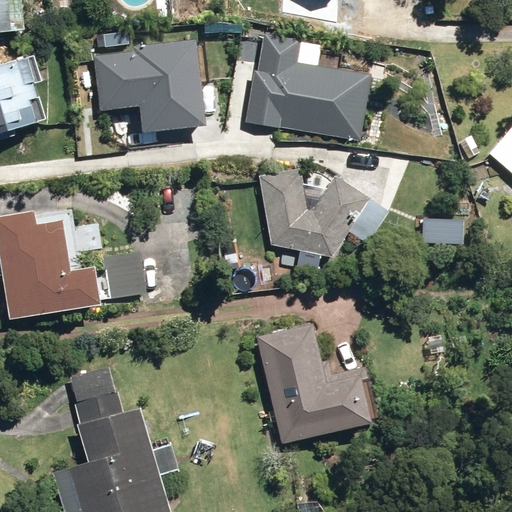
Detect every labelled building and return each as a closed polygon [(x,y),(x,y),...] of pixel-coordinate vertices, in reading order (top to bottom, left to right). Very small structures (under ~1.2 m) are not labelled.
[(0,0),(0,33),(28,31),(25,0),(0,0)] [(302,0),(301,17),(363,21),(364,0),(302,0)] [(267,31),(264,47),(260,69),(256,68),(248,121),(363,139),(375,69),(321,61),(325,40),(302,36),(267,31)] [(144,51),(97,57),(105,110),(146,104),(150,131),(210,122),(199,38),(143,46),(144,51)] [(0,134),(39,123),(32,99),(40,97),(35,82),(39,81),(32,57),(23,60),(17,71),(0,75),(0,134)] [(511,132),(497,149),(511,162),(511,132)] [(461,142),(470,159),(481,152),(473,136),(461,142)] [(308,254),(319,257),(320,254),(335,257),(374,198),(339,174),(315,209),(311,209),(304,168),(261,176),(274,243),(309,251),(308,254)] [(0,217),(0,245),(12,319),(105,304),(104,300),(149,294),(142,251),(104,257),(99,222),(76,227),(74,209),(38,215),(37,211),(0,217)] [(204,248),(182,252),(188,283),(210,279),(204,248)] [(377,424),(367,381),(371,380),(368,364),(333,372),(330,360),(325,361),(316,321),(258,334),(284,445),(377,424)] [(54,473),(65,511),(174,511),(164,476),(181,471),(172,441),(156,446),(144,406),(124,412),(110,365),(72,377),(79,400),(76,400),(82,423),(79,424),(90,462),(54,473)] [(300,503),(300,511),(320,511),(319,501),(300,503)]
